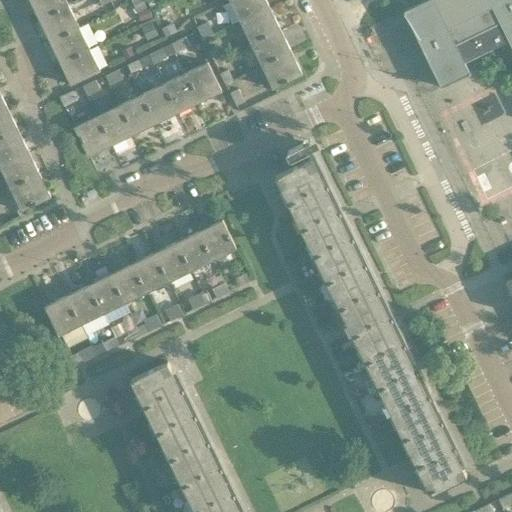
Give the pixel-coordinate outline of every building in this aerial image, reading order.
[(29,0),(39,18),(68,4),(65,0),(29,0)] [(142,0),(131,0),(137,12),(147,8),(142,0)] [(229,0),(230,0),(240,22),(270,8),(265,0),(229,0)] [(39,18),(49,40),(78,26),(68,4),(39,18)] [(240,22),(251,44),(280,30),(270,8),(240,22)] [(148,9),(141,12),(143,19),(151,17),(148,9)] [(152,24),(143,28),(147,39),(156,35),(152,24)] [(162,29),(166,36),(177,31),(173,24),(162,29)] [(206,25),(198,29),(204,40),(212,36),(206,25)] [(49,40),(60,62),(89,48),(78,26),(49,40)] [(251,44),(262,66),(291,52),(280,30),(251,44)] [(186,37),(172,44),(176,53),(190,46),(186,37)] [(127,49),(123,51),(126,58),(133,54),(130,47),(127,49)] [(100,71),(89,48),(60,62),(71,85),(100,71)] [(162,48),(149,55),(153,62),(153,64),(167,58),(162,48)] [(216,48),(209,52),(215,62),(222,58),(216,48)] [(302,74),(291,52),(262,66),(273,89),(302,74)] [(511,73),(505,58),(486,67),(504,104),(511,100),(511,73)] [(138,60),(127,65),(131,73),(142,67),(138,60)] [(207,62),(185,73),(199,102),(222,91),(207,62)] [(486,67),(468,76),(486,113),(504,104),(486,67)] [(118,69),(105,76),(109,83),(110,85),(123,79),(118,69)] [(227,70),(220,73),(225,84),(233,81),(227,70)] [(199,102),(185,73),(163,84),(177,113),(199,102)] [(468,76),(450,85),(467,122),(486,113),(468,76)] [(95,80),(83,87),(87,95),(100,89),(95,80)] [(163,84),(141,95),(155,124),(177,113),(163,84)] [(450,85),(430,94),(448,131),(467,122),(450,85)] [(238,89),(230,93),(236,106),(245,101),(238,89)] [(59,97),(64,106),(77,100),(72,91),(59,97)] [(155,124),(141,95),(119,105),(133,134),(155,124)] [(119,105),(97,116),(111,145),(133,134),(119,105)] [(0,138),(18,130),(7,108),(0,111),(0,138)] [(111,145),(97,116),(74,127),(88,156),(111,145)] [(511,124),(503,129),(506,136),(511,133),(511,124)] [(0,166),(29,152),(18,130),(0,138),(0,166)] [(490,142),(479,147),(483,154),(494,149),(490,142)] [(467,476),(453,449),(304,143),(288,151),(295,167),(276,176),(430,494),(467,476)] [(472,160),(464,164),(473,184),(510,166),(500,146),(494,149),(483,154),(472,160)] [(479,147),(469,152),(472,160),(483,154),(479,147)] [(40,174),(29,152),(0,166),(0,167),(10,188),(40,174)] [(511,170),(510,166),(473,184),(483,204),(511,189),(511,170)] [(40,174),(10,188),(21,211),(51,197),(40,174)] [(511,189),(483,204),(492,223),(511,213),(511,189)] [(511,213),(492,223),(501,242),(511,237),(511,213)] [(222,220),(199,231),(214,260),(236,249),(222,220)] [(214,260),(199,231),(177,241),(192,271),(214,260)] [(511,237),(501,242),(511,263),(511,262),(511,237)] [(177,241),(155,252),(170,281),(192,271),(177,241)] [(155,252),(133,263),(148,292),(170,281),(155,252)] [(126,303),(148,292),(133,263),(111,274),(126,303)] [(111,274),(89,284),(104,313),(126,303),(111,274)] [(250,282),(250,281),(246,274),(235,279),(239,287),(250,282)] [(511,276),(502,281),(511,301),(511,276)] [(216,298),(229,292),(225,283),(212,289),(216,298)] [(82,324),(104,313),(89,284),(67,295),(82,324)] [(201,292),(188,299),(194,310),(205,304),(207,303),(201,292)] [(59,335),(82,324),(67,295),(45,306),(59,335)] [(178,304),(165,310),(170,321),(183,315),(178,304)] [(156,314),(143,320),(148,331),(162,325),(156,314)] [(126,332),(129,340),(140,335),(136,327),(126,332)] [(101,343),(105,352),(118,347),(114,338),(101,343)] [(79,353),(83,363),(96,357),(92,347),(79,353)] [(240,511),(167,362),(131,379),(195,511),(240,511)] [(511,504),(511,494),(511,493),(499,500),(503,509),(511,504)]
